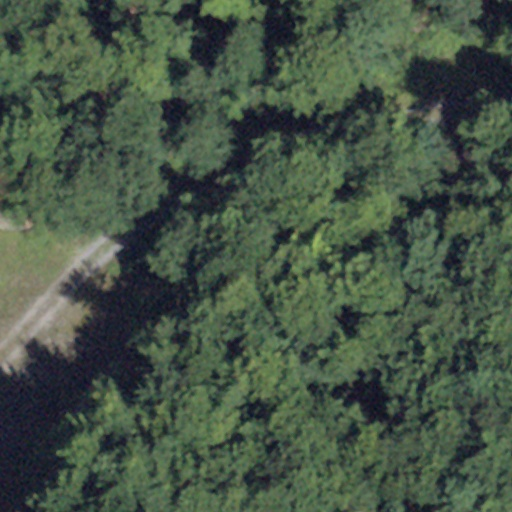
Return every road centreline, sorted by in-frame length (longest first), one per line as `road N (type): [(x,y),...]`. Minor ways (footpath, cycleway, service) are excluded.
road 1 (track): [(0,363),(90,263),(242,163),(425,111),(511,103)]
road 2 (track): [(498,0),(425,111)]
